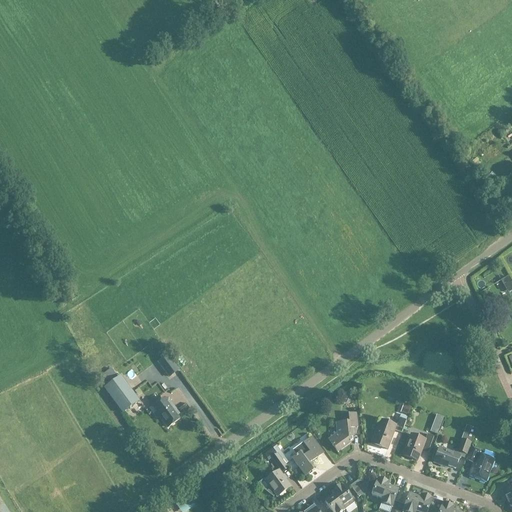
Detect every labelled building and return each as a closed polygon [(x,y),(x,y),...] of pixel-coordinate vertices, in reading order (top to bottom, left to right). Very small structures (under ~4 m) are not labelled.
[(497,156),(485,165),(501,187),(511,178),(511,177),(508,172),(509,172),(502,163),(497,156)] [(472,162),(486,182),(490,179),(476,159),(472,162)] [(169,377),(178,371),(167,356),(158,363),(169,377)] [(151,396),(170,388),(164,375),(145,384),(151,396)] [(139,402),(120,378),(104,390),(122,414),(139,402)] [(168,428),(180,419),(178,416),(179,415),(169,401),(168,402),(165,398),(153,407),(154,409),(151,410),(157,418),(159,416),(168,428)] [(397,407),(407,411),(410,403),(400,399),(397,407)] [(351,440),(350,429),(357,428),(356,414),(349,415),(349,422),(335,424),(337,434),(328,440),(337,451),(351,440)] [(400,418),(397,426),(380,420),(371,444),(387,450),(395,431),(401,434),(406,421),(400,418)] [(433,426),(431,432),(438,435),(440,429),(433,426)] [(293,451),(292,452),(295,456),(292,459),(305,477),(315,469),(310,463),(323,453),(312,438),(306,431),(297,438),(303,445),(293,451)] [(427,435),(425,440),(411,435),(403,456),(417,461),(421,451),(427,454),(434,437),(427,435)] [(462,440),(461,441),(457,452),(467,456),(471,443),(462,440)] [(273,449),(274,451),(285,465),(288,462),(277,447),(273,449)] [(432,459),(433,460),(435,461),(434,463),(442,466),(443,464),(455,469),(460,456),(439,448),(438,453),(436,452),(435,453),(432,459)] [(469,477),(485,483),(493,460),(478,454),(479,452),(471,449),(466,461),(474,464),(469,477)] [(288,470),(285,465),(274,451),(268,455),(271,459),(282,474),(288,470)] [(457,468),(454,479),(461,481),(464,469),(457,468)] [(265,482),(269,487),(265,491),(273,497),(275,495),(277,497),(291,487),(279,471),(265,482)] [(387,487),(388,487),(389,483),(378,479),(371,496),(382,500),(387,487)] [(361,496),(359,480),(350,487),(359,498),(361,496)] [(369,484),(359,480),(361,496),(364,497),(369,484)] [(354,503),(352,500),(341,485),(331,493),(334,496),(345,510),(354,503)] [(398,491),(388,487),(387,487),(382,500),(381,504),(392,508),(390,511),(396,511),(400,503),(394,501),(398,491)] [(508,503),(511,501),(511,488),(503,492),(508,503)] [(400,503),(396,511),(415,511),(420,499),(409,495),(405,505),(400,503)] [(421,495),(420,499),(415,511),(433,511),(434,511),(428,510),(432,499),(421,495)] [(332,511),(331,511),(342,511),(345,510),(334,496),(325,503),(332,511)] [(452,511),(453,511),(454,507),(443,503),(439,511),(434,511),(433,511),(452,511)]
